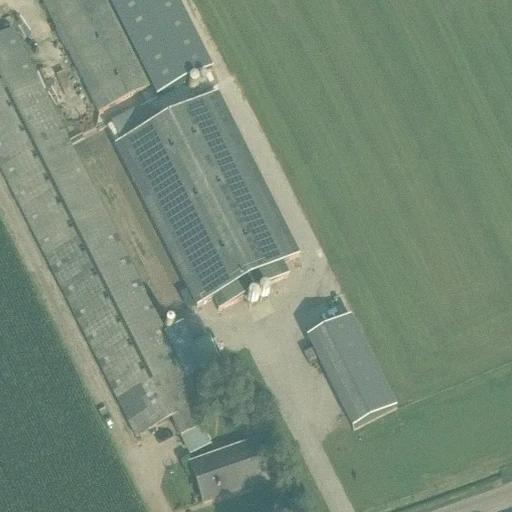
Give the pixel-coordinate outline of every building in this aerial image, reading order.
[(101,0),(39,0),(98,116),(147,90),(101,0)] [(175,0),(106,0),(155,97),(211,69),(175,0)] [(10,33),(0,38),(0,172),(126,422),(135,440),(170,422),(179,440),(208,425),(193,394),(203,389),(198,379),(189,384),(186,379),(190,377),(189,374),(193,371),(187,358),(182,360),(181,359),(178,361),(10,33)] [(195,310),(211,302),(217,314),(287,278),(281,266),(298,258),(217,95),(114,148),(195,310)] [(351,320),(308,342),(354,433),(397,411),(351,320)] [(180,440),(188,457),(210,446),(201,429),(180,440)] [(253,449),(209,464),(190,471),(202,505),(237,493),(235,489),(264,479),(253,449)]
